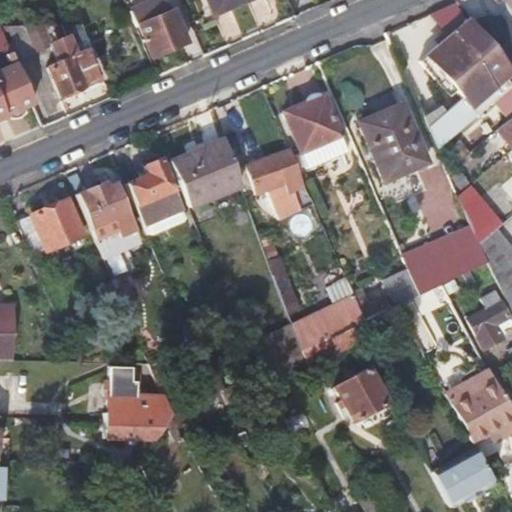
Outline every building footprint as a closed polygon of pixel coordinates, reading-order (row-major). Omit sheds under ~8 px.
[(164,0),(148,0),(127,9),(135,27),(138,26),(152,57),(185,42),(164,0)] [(205,0),(213,17),(249,0),(205,0)] [(460,96),(427,128),(436,149),(509,85),(511,82),(511,28),(495,9),(467,18),(418,62),(433,78),(439,72),(460,96)] [(103,79),(80,25),(0,26),(0,31),(13,61),(49,46),(56,64),(46,68),(59,99),(103,79)] [(0,116),(31,103),(13,61),(0,31),(0,116)] [(346,150),(322,95),(280,112),(306,168),(346,150)] [(427,163),(399,103),(356,121),(383,183),(427,163)] [(511,114),(487,136),(504,155),(511,147),(511,114)] [(188,208),(240,187),(222,138),(168,160),(188,208)] [(287,193),(305,186),(288,145),(243,165),(256,196),(283,185),(287,193)] [(146,173),(123,182),(145,232),(152,232),(175,224),(183,215),(159,159),(143,165),(146,173)] [(511,198),(511,175),(501,184),(511,198)] [(103,181),(74,193),(93,238),(116,229),(111,218),(125,211),(113,183),(105,186),(103,181)] [(65,199),(14,220),(30,257),(81,235),(65,199)] [(511,280),(511,248),(496,230),(478,246),(485,262),(500,290),(511,280)] [(475,239),(405,269),(417,296),(441,284),(485,262),(478,246),(475,239)] [(388,296),(358,309),(363,321),(396,305),(417,296),(405,269),(381,280),(388,296)] [(511,327),(494,292),(481,299),(485,307),(467,317),(484,348),(511,332),(511,327)] [(354,298),(292,327),(301,350),(328,338),(350,327),(363,321),(358,309),(354,298)] [(0,360),(12,361),(14,309),(0,308),(0,360)] [(337,353),(358,342),(350,327),(328,338),(337,353)] [(102,439),(155,441),(171,415),(165,402),(161,393),(144,393),(145,389),(134,388),(135,381),(130,380),(130,368),(107,369),(107,414),(102,414),(102,439)] [(386,404),(367,368),(333,387),(353,422),(386,404)] [(511,431),(511,414),(487,369),(459,384),(466,397),(450,405),(468,439),(471,443),(494,431),(502,427),(506,435),(511,432),(511,431)] [(230,400),(265,383),(259,372),(257,373),(224,388),(230,400)] [(466,397),(459,384),(443,393),(450,405),(466,397)] [(179,429),(222,407),(214,393),(171,415),(179,429)] [(506,435),(502,427),(494,431),(499,439),(506,435)] [(493,484),(473,448),(461,455),(460,453),(455,454),(444,460),(442,464),(442,465),(429,472),(448,508),(463,500),(464,502),(480,493),(478,491),(493,484)] [(118,473),(135,474),(141,464),(140,464),(118,464),(118,473)] [(366,511),(389,511),(377,489),(359,499),(366,511)]
